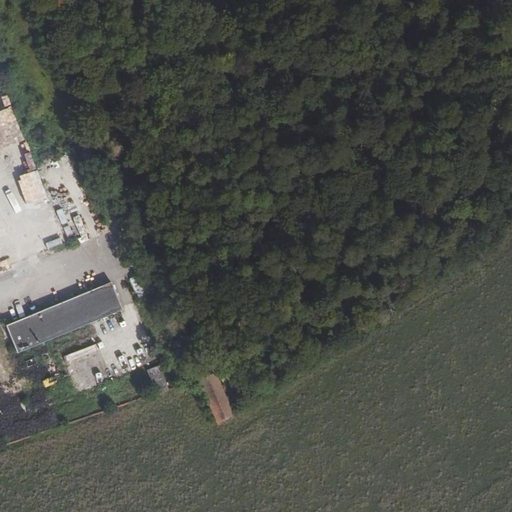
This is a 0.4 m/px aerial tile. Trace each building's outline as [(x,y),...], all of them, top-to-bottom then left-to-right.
[(214,0),(189,0),(198,18),(219,10),(214,0)] [(131,275),(138,295),(147,291),(139,271),(131,275)] [(17,349),(123,307),(113,281),(6,324),(17,349)] [(42,354),(44,360),(50,357),(47,352),(42,354)] [(30,366),(38,362),(36,357),(28,360),(30,366)] [(145,370),(153,395),(168,390),(160,365),(145,370)] [(214,373),(198,380),(218,424),(235,412),(214,373)]
